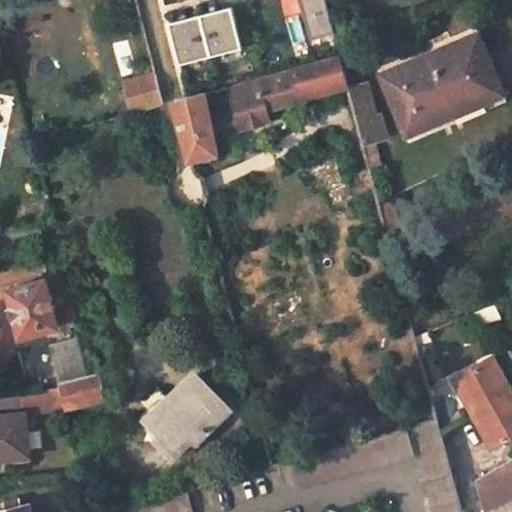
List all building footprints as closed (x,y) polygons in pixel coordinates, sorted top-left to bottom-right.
[(187,82),(170,14),(154,18),(171,85),(187,82)] [(503,93),(478,34),(381,74),(406,133),(503,93)] [(291,67),(302,98),(347,85),(339,54),(291,67)] [(157,73),(124,82),(132,113),(164,104),(157,73)] [(362,144),(386,139),(373,80),(349,86),(362,144)] [(190,161),(219,154),(204,91),(174,100),(190,161)] [(280,131),(276,124),(267,132),(273,140),(279,134),(278,133),(280,131)] [(402,232),(394,202),(379,205),(387,236),(402,232)] [(47,281),(45,275),(9,286),(22,335),(59,324),(57,319),(74,314),(63,276),(47,281)] [(478,325),(498,316),(492,303),(472,312),(478,325)] [(414,337),(417,348),(428,343),(424,333),(414,337)] [(51,343),(61,379),(87,372),(84,360),(77,336),(62,340),(51,343)] [(461,401),(476,430),(487,450),(494,446),(511,436),(511,396),(492,358),(490,359),(457,376),(468,397),(461,401)] [(66,407),(102,397),(94,370),(87,372),(61,379),(59,380),(61,389),(66,407)] [(234,409),(200,371),(149,417),(163,433),(158,438),(174,455),(194,436),(198,441),(234,409)] [(468,397),(457,376),(450,380),(461,401),(468,397)] [(61,389),(23,392),(25,413),(67,409),(66,407),(61,389)] [(0,459),(14,458),(14,453),(29,451),(25,413),(0,415),(1,420),(0,420),(0,459)] [(296,489),(417,456),(430,499),(456,491),(436,419),(289,459),(296,489)] [(275,455),(269,432),(261,434),(270,463),(287,459),(285,452),(275,455)] [(29,451),(14,453),(14,458),(15,463),(30,461),(29,451)] [(486,511),(494,511),(511,502),(511,464),(479,482),(486,511)] [(159,494),(121,504),(123,511),(191,511),(185,487),(159,494)] [(430,499),(433,511),(461,511),(456,491),(430,499)] [(7,507),(24,503),(21,496),(5,500),(7,507)] [(33,511),(31,502),(24,503),(7,507),(0,508),(0,511),(33,511)]
